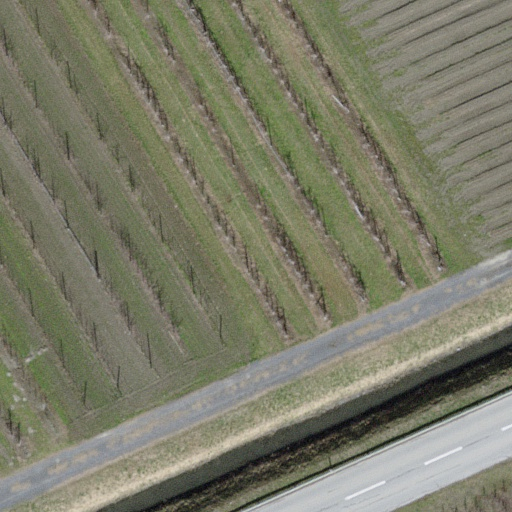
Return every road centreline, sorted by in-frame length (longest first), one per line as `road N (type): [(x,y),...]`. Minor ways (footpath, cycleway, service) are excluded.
road 1 (track): [(0,506),(511,275)]
road 2 (secondary): [(315,511),(511,424)]
